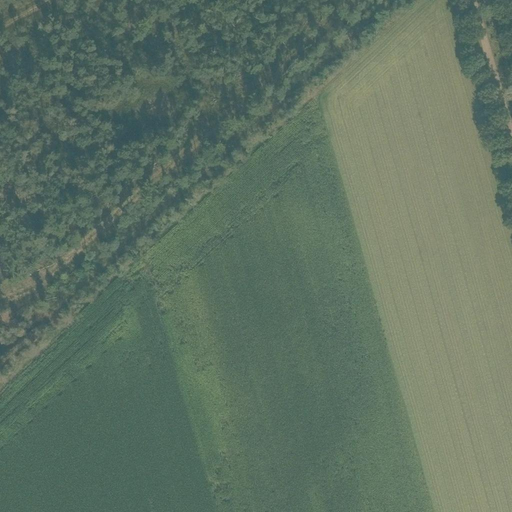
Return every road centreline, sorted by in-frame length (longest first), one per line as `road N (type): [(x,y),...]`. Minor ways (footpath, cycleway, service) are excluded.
road 1 (track): [(391,0),(0,363)]
road 2 (track): [(473,0),(511,132)]
